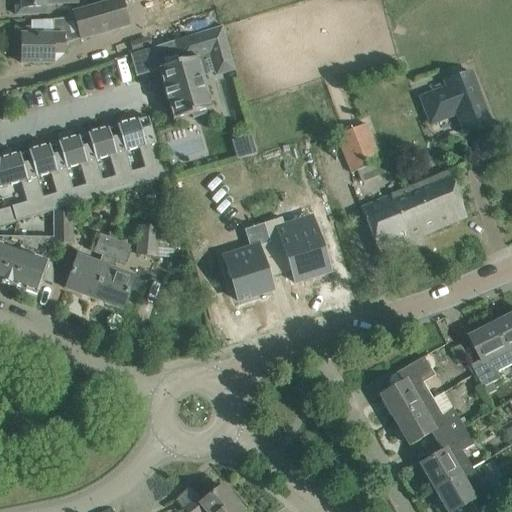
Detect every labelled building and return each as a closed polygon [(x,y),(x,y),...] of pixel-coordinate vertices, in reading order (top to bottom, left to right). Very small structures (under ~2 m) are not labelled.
[(14,0),(15,16),(46,14),(45,7),(60,6),(60,0),(14,0)] [(84,8),(68,13),(77,42),(129,27),(122,0),(111,0),(85,8),(84,8)] [(14,29),(14,60),(20,60),(20,64),(40,64),(52,65),(52,55),(63,56),(63,46),(63,22),(57,22),(50,22),(30,22),(30,29),(14,29)] [(233,72),(234,72),(229,56),(221,27),(153,49),(156,62),(177,55),(180,64),(157,71),(158,72),(159,72),(159,75),(163,88),(162,89),(166,104),(168,103),(168,105),(172,120),(172,121),(191,116),(192,119),(206,115),(205,112),(212,110),(211,109),(201,77),(204,76),(199,59),(209,56),(210,61),(215,77),(233,72)] [(148,40),(129,46),(133,56),(152,49),(148,40)] [(420,98),(419,99),(429,125),(455,115),(463,136),(490,126),(470,73),(443,83),(446,89),(420,98)] [(80,95),(72,76),(46,87),(53,106),(80,95)] [(116,128),(124,154),(138,150),(143,170),(129,174),(133,189),(165,180),(147,119),(132,123),(129,123),(128,121),(119,124),(119,126),(116,127),(116,128)] [(351,173),(382,160),(367,123),(335,136),(351,173)] [(403,136),(410,151),(432,141),(425,126),(403,136)] [(86,137),(94,163),(108,159),(114,178),(100,182),(104,197),(133,189),(129,174),(124,154),(116,128),(102,132),(102,131),(99,132),(98,129),(89,132),(90,135),(86,136),(86,137)] [(57,145),(64,171),(78,167),(84,187),(70,191),(74,206),(104,197),(100,182),(94,163),(86,137),(73,140),(69,141),(69,138),(59,141),(60,143),(57,144),(57,145)] [(49,176),(54,195),(40,199),(45,214),(74,206),(70,191),(64,171),(57,145),(43,149),(43,148),(40,149),(39,147),(30,149),(31,152),(27,153),(27,154),(35,180),(49,176)] [(45,214),(40,199),(35,180),(27,154),(14,158),(13,157),(10,158),(9,155),(0,157),(0,189),(20,184),(26,204),(12,208),(12,207),(11,208),(15,223),(45,214)] [(449,180),(446,173),(413,187),(430,227),(463,214),(460,206),(476,200),(465,174),(449,180)] [(71,244),(70,213),(54,213),(55,244),(71,244)] [(262,225),(268,244),(279,276),(290,272),(294,284),(328,273),(314,229),(287,238),(281,219),(262,225)] [(136,255),(152,257),(156,229),(139,228),(136,255)] [(52,286),(52,239),(0,237),(0,282),(0,283),(0,284),(10,288),(11,287),(36,296),(43,276),(51,279),(51,286),(52,286)] [(76,259),(71,271),(65,290),(93,300),(114,243),(100,238),(94,253),(101,255),(97,266),(76,259)] [(114,243),(93,300),(121,310),(132,279),(111,272),(115,260),(123,263),(128,248),(114,243)] [(279,276),(268,244),(223,259),(237,303),(271,292),(267,280),(279,276)] [(511,317),(496,326),(511,357),(511,317)] [(499,373),(511,366),(511,357),(496,326),(470,339),(482,361),(471,367),(482,389),(502,378),(499,373)] [(394,422),(432,400),(423,383),(433,377),(422,359),(395,374),(401,385),(380,397),(394,422)] [(443,394),(432,400),(394,422),(409,447),(430,435),(435,444),(463,428),(452,410),(443,394)] [(473,445),(463,428),(435,444),(441,454),(419,466),(434,491),(473,468),(463,451),(473,445)] [(482,485),(473,468),(434,491),(446,511),(454,511),(470,503),(474,511),(478,511),(497,501),(487,483),(482,485)] [(240,511),(228,497),(231,495),(226,489),(224,491),(221,487),(201,503),(198,498),(183,510),(184,511),(204,511),(205,511),(240,511)]
